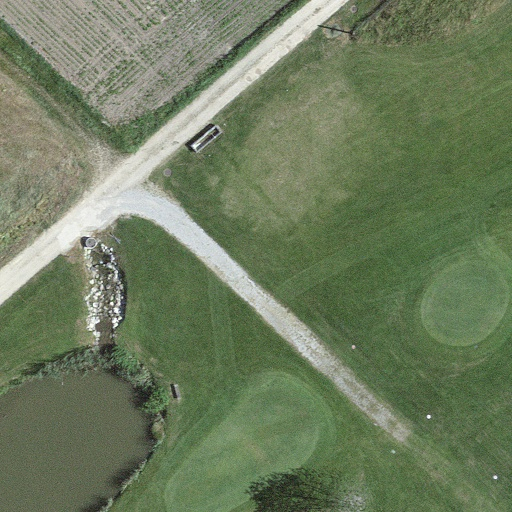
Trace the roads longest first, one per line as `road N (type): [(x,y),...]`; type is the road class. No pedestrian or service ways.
road 1 (track): [(0,61),(400,429)]
road 2 (track): [(0,287),(344,0)]
